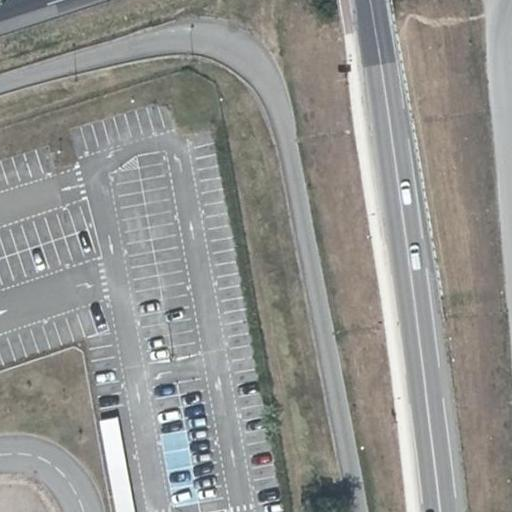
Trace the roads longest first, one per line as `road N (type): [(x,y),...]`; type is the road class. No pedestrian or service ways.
road 1 (unclassified): [(355,511),(277,101),(256,68),(238,51),(179,35),(0,85)]
road 2 (secondary): [(362,0),(441,511)]
road 3 (unclassified): [(502,0),(511,169)]
